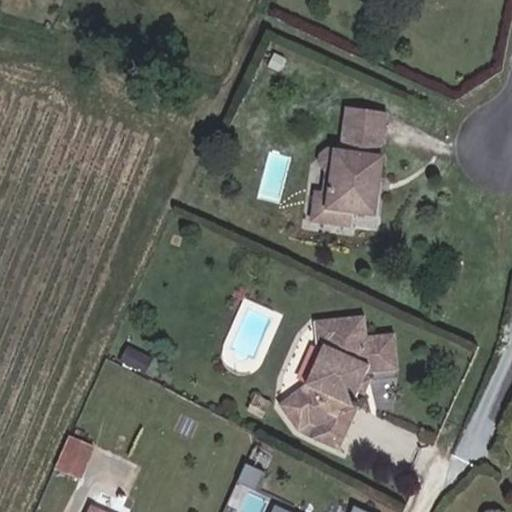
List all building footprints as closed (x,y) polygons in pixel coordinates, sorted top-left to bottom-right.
[(381,96),(342,90),(336,134),(323,132),(316,137),(315,145),(320,152),(322,152),(327,153),(322,191),(345,194),(370,197),(372,180),(369,175),(372,161),(375,158),(378,139),(372,139),(374,127),(377,127),(381,96)] [(307,202),(343,207),(345,194),(322,191),(327,153),(322,152),(318,176),(310,175),(307,202)] [(365,329),(329,332),(334,369),(318,371),(305,397),(291,407),(300,422),(284,432),(293,447),(299,447),(308,441),(313,441),(311,448),(309,449),(309,454),(340,468),(362,424),(353,420),(368,387),(398,386),(395,348),(368,350),(365,329)] [(334,369),(329,332),(314,334),(318,371),(334,369)] [(255,405),(250,416),(269,424),(274,414),(255,405)] [(300,422),(291,407),(275,419),(284,432),(300,422)] [(269,424),(250,416),(246,425),(263,435),(269,424)] [(98,458),(72,445),(56,480),(84,493),(98,458)]
